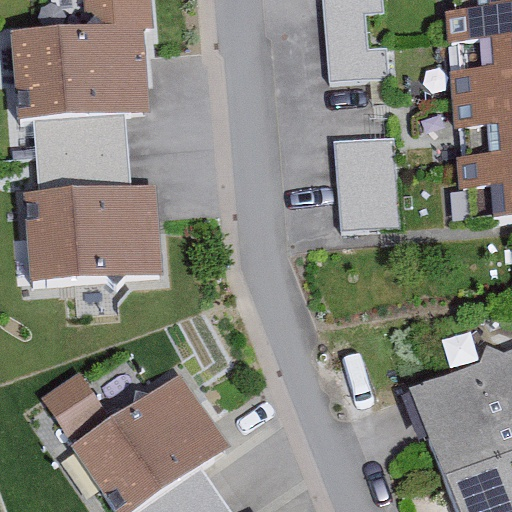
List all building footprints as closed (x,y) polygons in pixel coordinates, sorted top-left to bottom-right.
[(159,40),(151,0),(85,0),(89,43),(18,48),(25,141),(151,132),(144,41),(159,40)] [(382,26),(379,0),(320,0),(328,97),(393,92),(391,62),(370,64),(367,27),(382,26)] [(511,238),(511,0),(481,0),(483,28),(450,29),(452,58),(485,57),(486,88),(456,90),(459,146),(492,144),(493,173),(459,175),(460,208),(496,206),(498,239),(511,238)] [(396,242),(390,153),(335,156),(340,245),(396,242)] [(166,290),(160,203),(26,212),(32,299),(166,290)] [(511,511),(511,366),(413,408),(456,511),(511,511)] [(45,410),(70,449),(108,425),(83,386),(45,410)] [(155,511),(231,461),(182,389),(77,460),(112,511),(155,511)]
